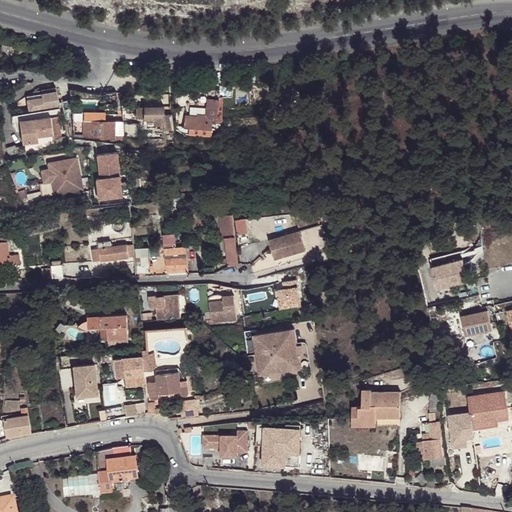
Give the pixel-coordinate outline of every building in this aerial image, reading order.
[(56,85),(42,87),(42,90),(43,94),(28,96),(29,107),(60,104),(57,88),(56,85)] [(208,103),(208,108),(208,114),(208,116),(207,122),(215,122),(219,123),(220,104),(208,103)] [(155,125),(164,125),(164,114),(164,107),(145,107),(144,119),(154,119),(155,125)] [(164,129),(173,129),(172,114),(164,114),(164,125),(164,129)] [(214,130),(215,122),(207,122),(208,116),(208,114),(203,114),(199,114),(199,116),(186,115),(186,128),(214,130)] [(21,121),(24,145),(39,143),(39,137),(54,136),(52,117),(21,121)] [(91,135),(115,135),(115,121),(91,120),(91,135)] [(16,146),(6,147),(9,162),(19,160),(16,146)] [(95,198),(119,196),(115,151),(95,153),(97,176),(93,177),(95,198)] [(78,155),(49,158),(49,164),(41,165),(43,178),(50,177),(52,192),(81,189),(78,155)] [(24,183),(16,184),(18,191),(26,194),(24,183)] [(221,207),(220,197),(201,199),(202,209),(221,207)] [(233,221),(233,214),(221,215),(223,238),(226,238),(226,237),(235,236),(233,221)] [(246,217),(235,218),(236,234),(247,233),(246,217)] [(299,231),(268,241),(274,260),(305,250),(299,231)] [(165,235),(166,248),(177,246),(176,234),(165,235)] [(226,237),(226,238),(230,263),(229,266),(238,264),(235,236),(226,237)] [(7,251),(7,240),(0,240),(0,263),(0,264),(9,263),(8,255),(7,251)] [(129,256),(128,244),(113,246),(100,248),(101,261),(129,256)] [(168,273),(188,272),(187,263),(185,246),(177,246),(166,248),(168,273)] [(149,247),(137,249),(137,256),(149,255),(149,247)] [(15,255),(8,255),(9,263),(9,266),(18,265),(17,255),(15,255)] [(137,256),(139,274),(150,273),(151,273),(151,270),(149,255),(137,256)] [(462,258),(431,265),(436,287),(452,284),(467,281),(462,258)] [(229,266),(230,263),(214,264),(214,268),(214,273),(225,269),(229,268),(229,266)] [(53,278),(63,277),(62,264),(52,265),(53,278)] [(235,320),(233,295),(208,298),(210,323),(235,320)] [(180,296),(156,298),(156,309),(157,320),(181,319),(180,296)] [(487,310),(460,315),(464,335),(491,329),(487,310)] [(86,332),(99,330),(105,329),(107,341),(116,339),(127,338),(123,314),(97,318),(97,319),(84,320),(86,332)] [(51,317),(43,318),(43,330),(52,332),(51,317)] [(145,328),(145,340),(188,338),(187,326),(145,328)] [(295,331),(257,335),(261,370),(262,372),(264,372),(296,368),(298,368),(299,366),(297,354),(296,347),(295,331)] [(154,352),(143,357),(144,371),(152,371),(156,366),(154,352)] [(144,371),(143,357),(123,358),(125,379),(145,377),(144,371)] [(125,379),(123,358),(115,359),(117,379),(125,379)] [(73,365),(76,397),(97,396),(95,364),(73,365)] [(179,371),(156,374),(158,394),(162,394),(174,393),(180,392),(181,394),(181,395),(183,396),(186,396),(188,393),(187,381),(186,381),(180,381),(180,380),(179,371)] [(127,387),(146,385),(145,381),(145,377),(125,379),(127,387)] [(157,382),(148,383),(150,397),(152,398),(153,399),(154,399),(155,398),(156,398),(157,397),(158,397),(158,396),(158,394),(157,382)] [(358,406),(358,416),(376,417),(399,418),(401,392),(372,390),(372,389),(363,389),(362,406),(358,406)] [(469,396),(471,412),(472,424),(498,421),(497,417),(508,416),(505,391),(469,396)] [(416,406),(412,393),(402,396),(406,409),(416,406)] [(198,411),(194,397),(179,406),(182,418),(193,418),(198,411)] [(138,415),(147,413),(145,404),(136,406),(138,415)] [(125,408),(126,416),(138,415),(136,406),(125,408)] [(351,425),(375,426),(376,417),(358,416),(358,406),(352,406),(351,416),(351,425)] [(442,434),(439,410),(422,413),(423,421),(428,421),(429,431),(429,436),(439,435),(442,434)] [(449,414),(452,443),(467,441),(466,438),(466,433),(473,432),(473,429),(472,424),(471,412),(449,414)] [(10,437),(31,433),(28,415),(23,416),(15,417),(7,418),(10,437)] [(297,439),(298,420),(287,421),(285,427),(285,435),(285,438),(293,439),(297,439)] [(47,431),(56,429),(55,423),(46,424),(47,431)] [(257,433),(264,434),(275,434),(276,427),(266,426),(258,426),(257,433)] [(285,435),(285,427),(276,427),(275,434),(285,435)] [(246,429),(236,429),(236,434),(207,434),(207,447),(220,446),(220,455),(236,455),(236,451),(236,447),(247,447),(246,429)] [(417,457),(425,457),(442,456),(439,435),(429,436),(429,431),(422,432),(422,439),(415,439),(417,457)] [(284,445),(285,438),(285,435),(275,434),(264,434),(264,444),(284,445)] [(262,463),(282,465),(284,445),(264,444),(262,463)] [(130,445),(114,446),(115,457),(131,455),(130,445)] [(115,457),(114,446),(97,448),(99,470),(110,469),(109,458),(115,457)] [(128,476),(138,472),(136,460),(136,455),(131,455),(115,457),(109,458),(110,469),(127,468),(128,476)] [(426,464),(446,461),(445,455),(442,456),(425,457),(426,464)] [(110,469),(99,470),(101,491),(129,488),(128,476),(127,468),(110,469)] [(0,499),(0,511),(15,511),(12,497),(0,499)]
